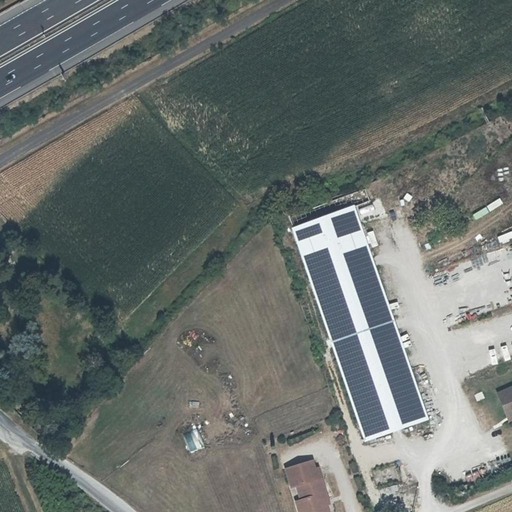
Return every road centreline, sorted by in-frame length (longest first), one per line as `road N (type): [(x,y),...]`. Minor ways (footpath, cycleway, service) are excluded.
road 1 (residential): [(0,164),(282,0)]
road 2 (motorway): [(0,80),(140,0)]
road 3 (tertiary): [(0,415),(127,511)]
